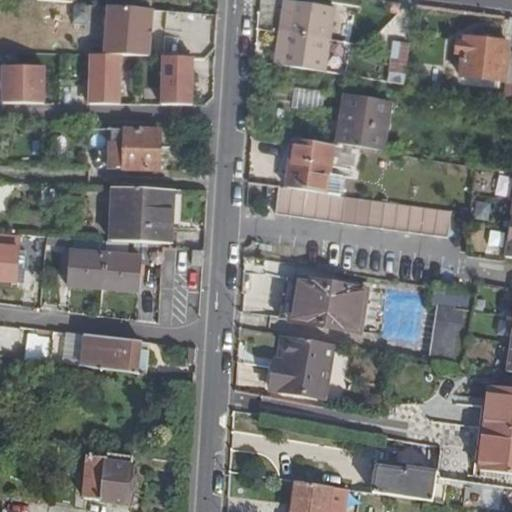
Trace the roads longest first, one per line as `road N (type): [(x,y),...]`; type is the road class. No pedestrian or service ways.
road 1 (residential): [(236,0),(208,511)]
road 2 (unknown): [(214,387),(430,419),(444,409),(449,390)]
